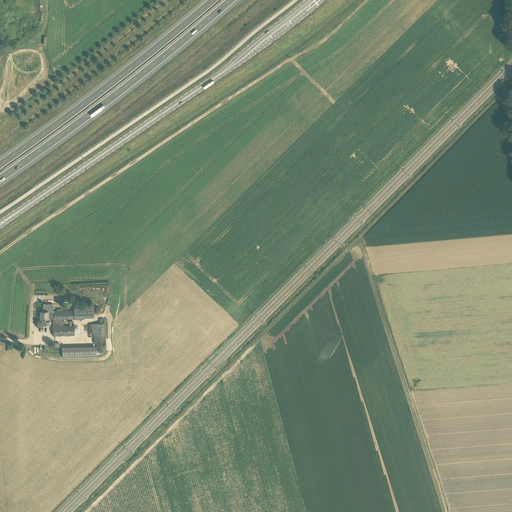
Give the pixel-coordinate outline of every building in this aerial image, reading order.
[(53,319),(53,311),(53,304),(43,304),(43,309),(45,309),(45,311),(41,311),(41,319),(53,319)] [(74,306),(74,311),(74,317),(74,319),(85,319),(85,317),(94,317),(94,306),(74,306)] [(54,311),(53,311),(53,319),(53,335),(66,335),(66,337),(69,337),(69,335),(75,335),(75,326),(64,326),(64,319),(74,319),(74,317),(74,311),(62,311),(62,309),(57,309),(57,311),(54,311)] [(85,328),(85,364),(106,364),(105,328),(85,328)] [(96,347),(62,348),(62,357),(96,356),(96,347)]
